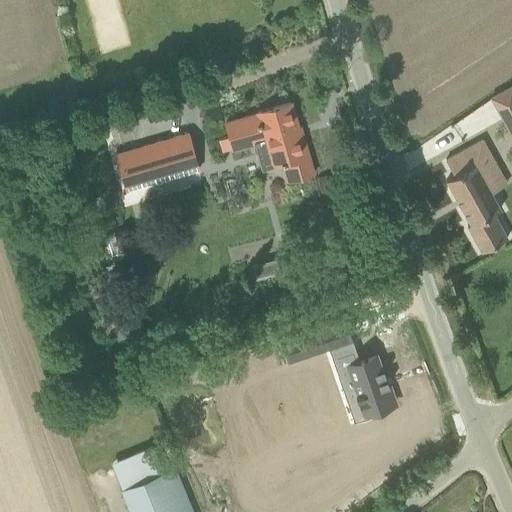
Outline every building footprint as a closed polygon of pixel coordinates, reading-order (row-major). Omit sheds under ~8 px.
[(173,95),(198,86),(193,71),(168,80),(173,95)] [(254,143),(262,170),(282,164),(285,163),(290,180),(314,173),(308,154),(306,154),(291,103),(258,112),(258,114),(226,123),(233,149),(254,143)] [(199,172),(188,134),(117,154),(128,192),(199,172)] [(508,238),(494,213),(501,209),(476,165),(492,156),(483,139),(446,159),(447,160),(455,175),(447,180),(471,224),(468,226),(482,252),(508,238)] [(43,161),(0,175),(0,179),(12,218),(56,203),(43,161)] [(287,363),(349,341),(340,315),(278,337),(287,363)] [(357,362),(352,350),(336,356),(351,400),(360,397),(365,413),(394,403),(387,384),(385,385),(375,356),(357,362)] [(164,471),(127,487),(121,489),(130,511),(193,511),(175,467),(164,471)]
